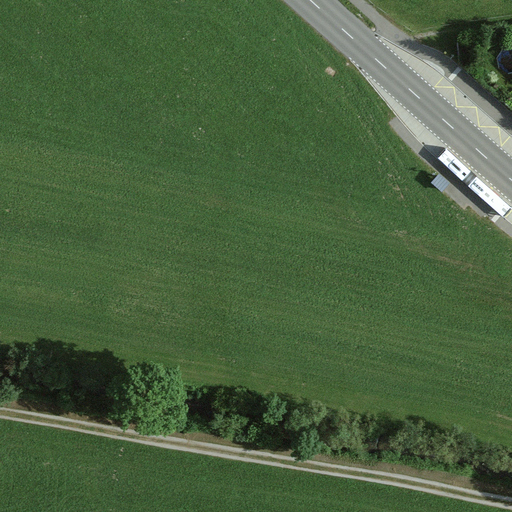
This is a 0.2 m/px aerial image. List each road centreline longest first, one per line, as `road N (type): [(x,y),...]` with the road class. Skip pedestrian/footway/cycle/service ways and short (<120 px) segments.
road 1 (track): [(0,416),(511,504)]
road 2 (secondary): [(310,0),(511,179)]
